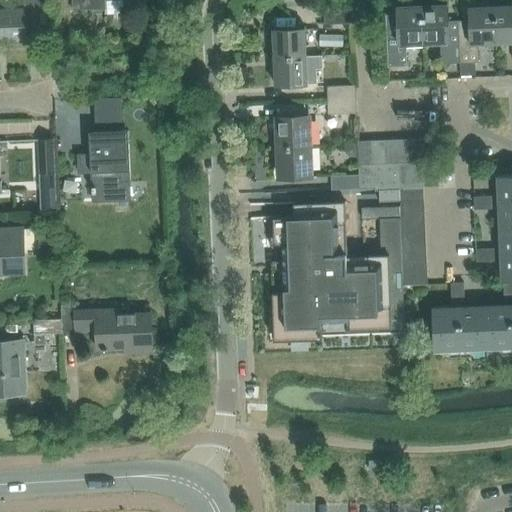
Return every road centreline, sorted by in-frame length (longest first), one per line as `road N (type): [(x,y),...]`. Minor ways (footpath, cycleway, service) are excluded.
road 1 (residential): [(196,493),(225,430),(210,0)]
road 2 (residential): [(361,0),(370,120),(450,115),(461,126),(462,189),(442,204),(445,254)]
road 3 (tertiary): [(196,493),(154,478),(0,485)]
